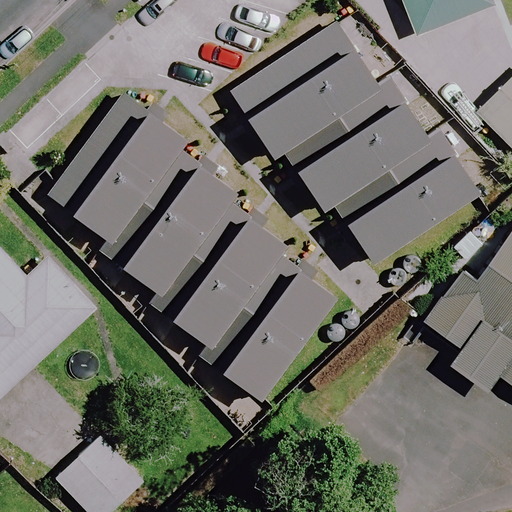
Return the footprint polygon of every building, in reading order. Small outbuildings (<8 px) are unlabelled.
[(488,0),(399,0),(414,38),(492,8),(488,0)] [(284,157),(372,107),(329,32),(228,90),(271,165),(284,157)] [(511,79),(477,114),(511,150),(511,79)] [(336,203),(434,147),(401,91),(372,107),(284,157),(317,214),(336,203)] [(181,158),(191,143),(119,94),(49,198),(121,246),(181,158)] [(434,147),(336,203),(373,268),(482,205),(445,141),(434,147)] [(231,208),(239,197),(181,158),(121,246),(110,263),(167,302),(231,208)] [(280,259),(288,247),(231,208),(167,302),(159,315),(216,353),(280,259)] [(511,383),(511,224),(476,269),(468,263),(426,319),(464,348),(451,366),(488,393),(501,375),(511,383)] [(27,280),(0,252),(0,399),(95,310),(48,260),(27,280)] [(216,353),(210,363),(264,400),(335,296),(280,259),(216,353)] [(115,511),(144,481),(97,438),(58,481),(91,511),(115,511)]
